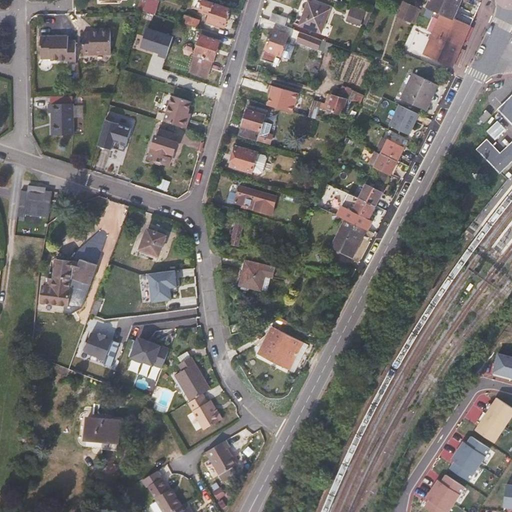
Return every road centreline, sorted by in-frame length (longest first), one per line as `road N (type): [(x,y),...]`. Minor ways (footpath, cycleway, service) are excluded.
road 1 (tertiary): [(493,47),(288,437)]
road 2 (residential): [(189,210),(199,224),(229,375),(288,437)]
road 3 (residential): [(255,0),(189,210)]
road 4 (residential): [(511,390),(482,384),(401,511)]
road 5 (residential): [(189,210),(20,156)]
